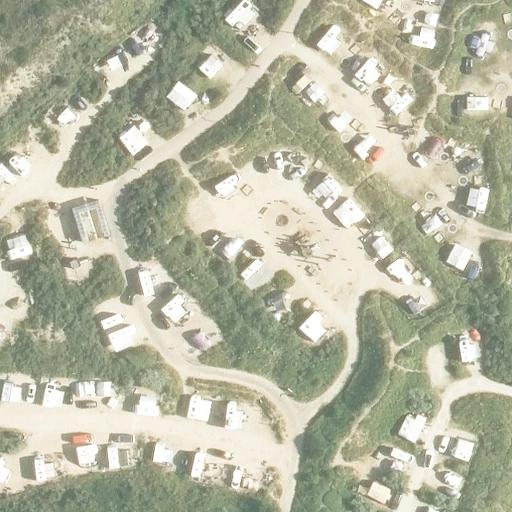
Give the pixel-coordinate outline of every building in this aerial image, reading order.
[(235,9),(226,26),(243,35),(253,18),(235,9)] [(30,176),(16,159),(0,172),(0,192),(5,198),(30,176)] [(109,235),(98,201),(72,209),(82,243),(109,235)] [(0,277),(0,290),(17,293),(19,280),(0,277)] [(309,351),(329,336),(323,328),(303,343),(309,351)] [(448,344),(427,345),(428,367),(449,366),(448,344)] [(62,377),(62,398),(78,399),(78,377),(62,377)] [(87,381),(86,400),(108,400),(108,382),(87,381)]
